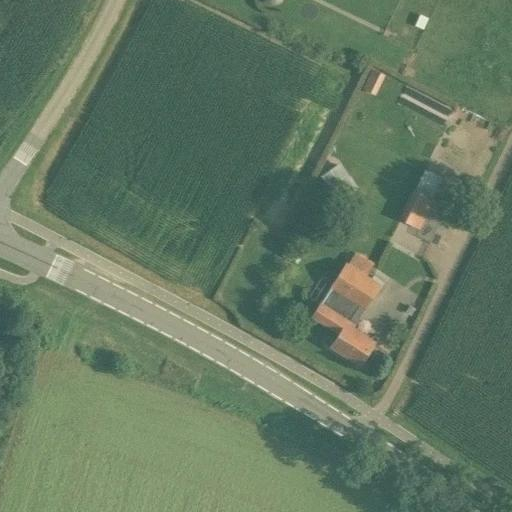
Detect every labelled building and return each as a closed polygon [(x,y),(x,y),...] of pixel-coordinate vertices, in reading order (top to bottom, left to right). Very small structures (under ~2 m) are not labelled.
[(375,95),(384,76),(372,69),(362,89),(375,95)] [(404,93),(400,104),(445,124),(450,113),(404,93)] [(334,195),(351,183),(338,164),(320,176),(334,195)] [(401,220),(420,229),(435,199),(413,189),(398,219),(401,220)] [(311,317),(338,335),(330,348),(358,365),(373,341),(353,329),(381,285),(378,283),(381,280),(374,275),(371,278),(367,275),(374,264),(355,251),(348,263),(346,262),(311,317)]
